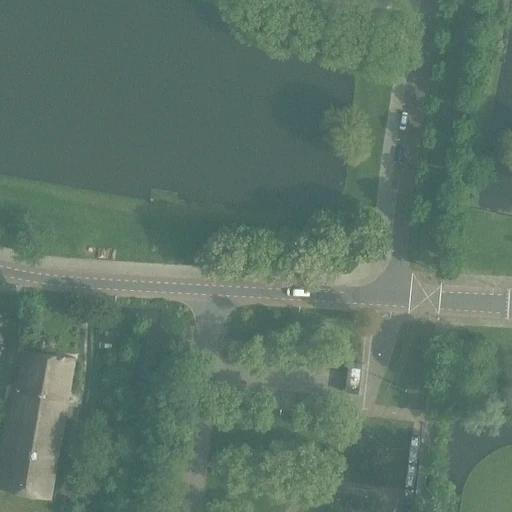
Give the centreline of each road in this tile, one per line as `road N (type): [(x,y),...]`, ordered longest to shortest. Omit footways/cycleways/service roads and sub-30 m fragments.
road 1 (residential): [(434,0),(397,300)]
road 2 (residential): [(188,511),(211,291)]
road 3 (residential): [(0,271),(211,291)]
road 4 (residential): [(211,291),(397,300)]
